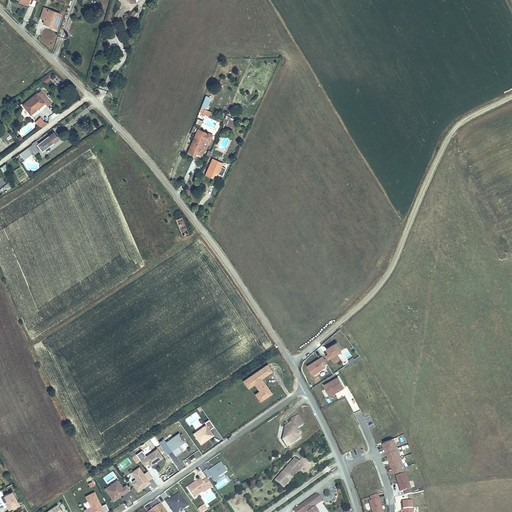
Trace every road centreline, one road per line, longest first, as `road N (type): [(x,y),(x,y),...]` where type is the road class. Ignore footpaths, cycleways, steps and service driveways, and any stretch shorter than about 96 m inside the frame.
road 1 (residential): [(305,387),(232,269),(140,149),(0,8)]
road 2 (track): [(291,363),(381,286),(458,123),(511,96)]
road 3 (residential): [(127,511),(305,387)]
